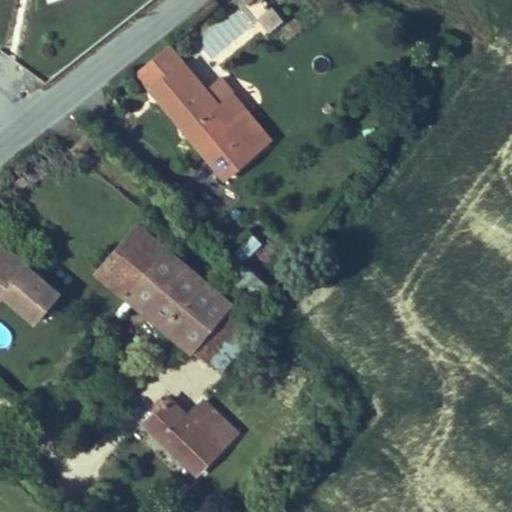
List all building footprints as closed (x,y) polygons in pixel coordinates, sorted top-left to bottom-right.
[(266,32),(282,24),(274,7),(258,15),(266,32)] [(139,70),(145,78),(175,53),(169,45),(139,70)] [(145,78),(158,93),(188,69),(175,53),(145,78)] [(188,69),(216,103),(186,128),(224,174),(268,139),(201,58),(188,69)] [(188,69),(158,93),(186,128),(216,103),(188,69)] [(125,288),(160,248),(140,231),(105,271),(125,288)] [(0,241),(0,295),(2,293),(33,319),(58,290),(0,241)] [(220,334),(237,312),(160,248),(125,288),(188,342),(207,322),(220,334)] [(249,272),(239,283),(253,295),(262,283),(249,272)] [(166,395),(142,419),(194,471),(235,430),(203,398),(186,415),(166,395)]
